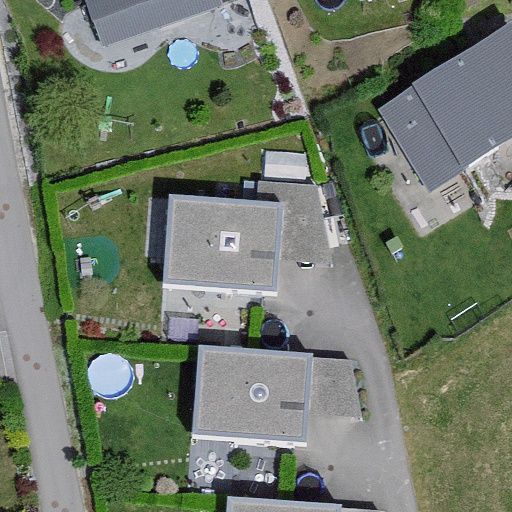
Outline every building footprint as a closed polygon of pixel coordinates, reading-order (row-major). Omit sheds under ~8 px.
[(208,0),(90,0),(103,36),(208,0)] [(511,158),(511,46),(391,114),(439,199),(511,158)] [(350,272),(328,180),(250,174),(248,199),(175,193),(167,297),(294,306),(297,268),(350,272)] [(371,426),(364,357),(205,345),(198,446),(322,455),(324,423),(371,426)] [(388,511),(388,507),(229,496),(227,511),(388,511)]
